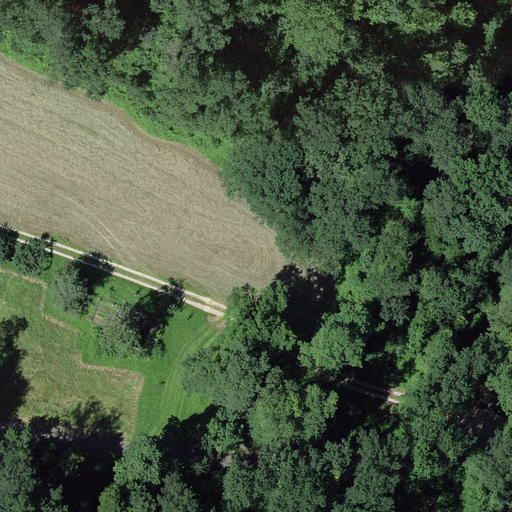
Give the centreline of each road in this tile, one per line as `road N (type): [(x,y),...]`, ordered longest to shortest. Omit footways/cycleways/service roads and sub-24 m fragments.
road 1 (track): [(0,229),(236,315),(350,381),(489,433),(497,425)]
road 2 (track): [(0,425),(314,465),(357,464),(497,425)]
